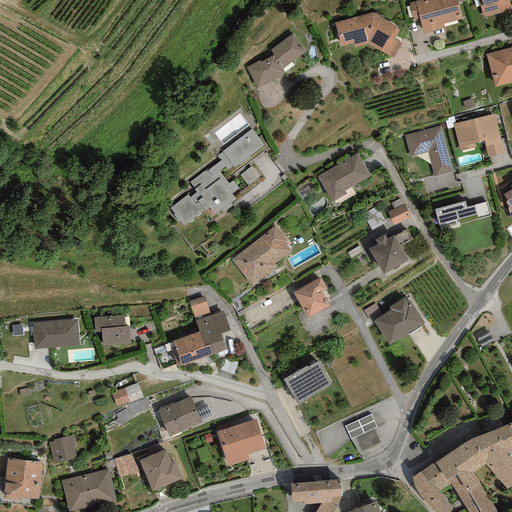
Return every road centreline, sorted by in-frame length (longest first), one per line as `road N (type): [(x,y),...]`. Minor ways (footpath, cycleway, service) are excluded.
road 1 (residential): [(0,365),(84,376),(130,368),(271,396),(317,472)]
road 2 (residential): [(511,261),(421,387),(389,460)]
road 3 (residential): [(317,472),(153,511)]
